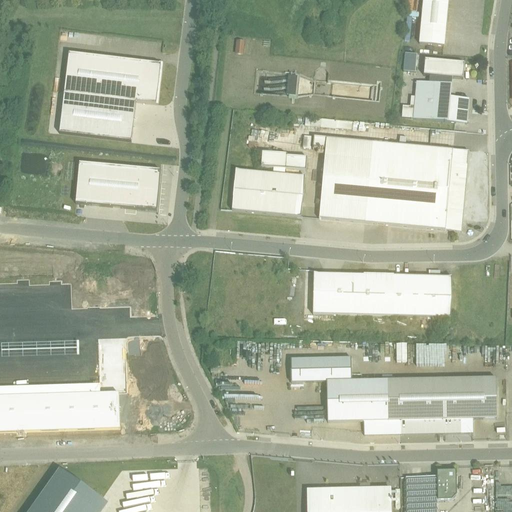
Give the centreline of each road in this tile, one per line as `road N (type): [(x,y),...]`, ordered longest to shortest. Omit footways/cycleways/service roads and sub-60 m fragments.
road 1 (unclassified): [(173,242),(370,257),(480,254),(501,235),(503,135)]
road 2 (unclassified): [(511,454),(244,448)]
road 3 (unclassified): [(192,0),(173,242)]
road 4 (unclassified): [(0,452),(219,446)]
road 5 (unclassified): [(173,242),(168,300),(176,346),(219,446)]
road 6 (unclassified): [(0,228),(173,242)]
road 7 (unclassified): [(503,135),(507,0)]
